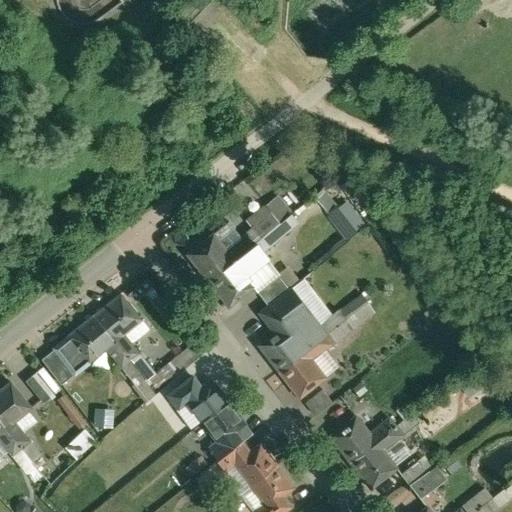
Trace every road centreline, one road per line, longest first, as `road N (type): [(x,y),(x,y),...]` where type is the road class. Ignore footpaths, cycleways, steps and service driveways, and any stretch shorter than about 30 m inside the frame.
road 1 (residential): [(139,236),(351,511)]
road 2 (residential): [(0,348),(139,236)]
